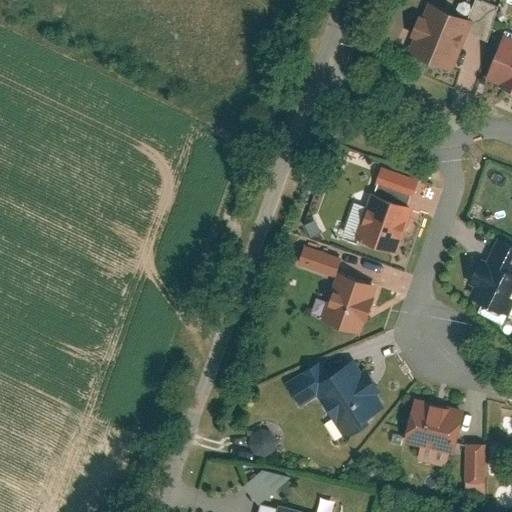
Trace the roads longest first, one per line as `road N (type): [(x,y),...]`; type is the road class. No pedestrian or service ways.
road 1 (residential): [(325,54),(160,511)]
road 2 (residential): [(442,148),(455,188),(418,303),(455,364)]
road 3 (residential): [(325,54),(442,148)]
